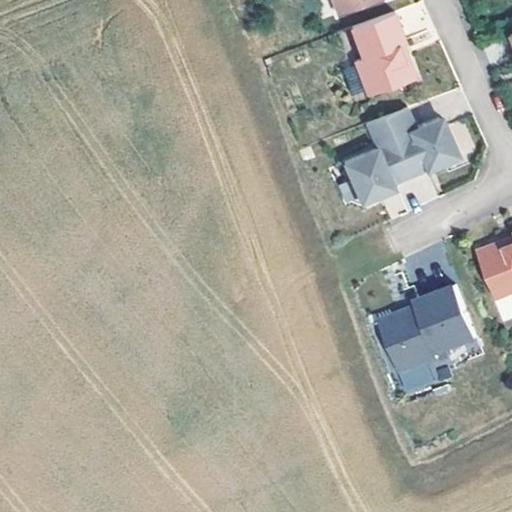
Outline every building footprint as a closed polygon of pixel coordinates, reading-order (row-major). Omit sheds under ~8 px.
[(380,0),(333,0),(340,16),(380,0)] [(407,43),(395,11),(353,27),(364,58),(357,61),(370,96),(417,79),(409,58),(406,59),(401,45),(404,44),(407,43)] [(410,107),(369,123),(379,148),(345,161),(359,199),(365,202),(376,198),(379,191),(387,188),(388,193),(395,191),(393,186),(426,174),(427,176),(456,166),(459,158),(448,127),(434,132),(426,125),(418,128),(410,107)] [(439,120),(426,125),(434,132),(448,127),(439,120)] [(341,203),(354,202),(352,182),(339,183),(341,203)] [(505,243),(482,253),(500,298),(511,293),(511,247),(508,249),(505,243)] [(387,319),(384,323),(405,374),(442,360),(439,354),(481,338),(461,286),(420,301),(421,305),(423,311),(410,316),(404,312),(387,319)] [(421,305),(404,312),(410,316),(423,311),(421,305)] [(452,360),(479,354),(477,344),(450,350),(452,360)]
